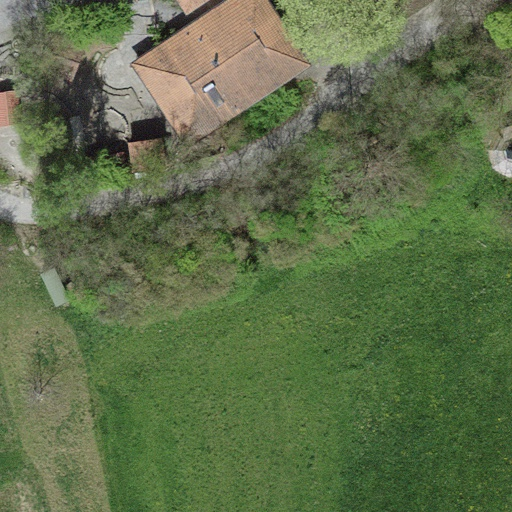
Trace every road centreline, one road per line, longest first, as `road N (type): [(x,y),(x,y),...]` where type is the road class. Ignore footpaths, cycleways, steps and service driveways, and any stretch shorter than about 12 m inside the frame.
road 1 (track): [(0,205),(71,213),(183,185),(254,156),(478,0)]
road 2 (track): [(0,39),(114,1),(192,19)]
